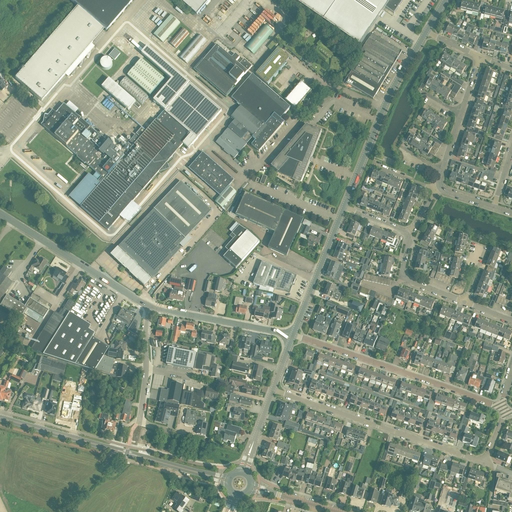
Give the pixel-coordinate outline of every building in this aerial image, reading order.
[(107,31),(133,0),(70,0),(78,6),(104,29),(107,31)] [(180,0),(197,14),(209,0),(180,0)] [(283,0),(357,49),(384,9),(391,15),(400,0),(283,0)] [(467,11),(469,3),(463,1),(463,3),(460,2),(458,8),(457,10),(458,10),(459,9),(461,9),(467,11)] [(472,12),(471,15),(477,16),(477,17),(476,22),(479,23),(481,14),(483,8),(480,7),(480,5),(475,4),(473,12),(472,12)] [(104,29),(78,6),(15,78),(42,101),(104,29)] [(486,9),(483,8),(481,14),(485,15),(490,17),(493,8),(487,7),(486,9)] [(504,11),(502,11),(502,9),(499,8),(498,10),(496,18),(495,21),(501,22),(501,23),(504,24),(505,20),(507,14),(504,13),(504,11)] [(204,18),(210,21),(213,17),(207,13),(204,18)] [(163,43),(180,23),(171,15),(154,34),(163,43)] [(452,35),(455,27),(450,25),(447,23),(444,29),(447,30),(446,32),(452,35)] [(245,47),(254,54),(273,31),(265,24),(245,47)] [(138,36),(141,33),(132,25),(129,28),(138,36)] [(462,40),(465,41),(464,42),(467,44),(471,35),(469,33),(471,29),(470,28),(471,26),(469,25),(468,28),(466,32),(462,40)] [(457,37),(461,30),(455,27),(452,35),(457,37)] [(176,49),(189,34),(183,28),(170,43),(176,49)] [(461,30),(457,37),(462,40),(466,32),(461,30)] [(281,31),(267,47),(272,51),(285,35),(281,31)] [(187,64),(207,41),(198,34),(179,57),(187,64)] [(373,99),(402,52),(373,34),(367,42),(359,55),(358,60),(353,70),(352,69),(344,82),(373,99)] [(480,37),(477,36),(477,37),(471,35),(468,42),(473,45),(474,43),(477,44),(480,37)] [(482,39),(480,45),(483,46),(483,48),(485,49),(484,50),(488,51),(488,50),(489,50),(491,42),(491,39),(485,37),(485,40),(482,39)] [(323,77),(327,73),(287,38),(282,44),(301,60),(302,59),(323,77)] [(315,51),(326,61),(325,62),(331,67),(330,69),(339,71),(339,66),(342,67),(343,61),(340,61),(341,59),(333,58),(330,56),(332,53),(321,44),(322,43),(320,41),(317,45),(318,46),(316,48),(317,49),(315,51)] [(500,53),(502,53),(502,54),(506,55),(506,54),(507,52),(509,53),(511,47),(508,46),(509,43),(503,42),(502,45),(500,53)] [(226,96),(252,66),(244,60),(240,65),(236,62),(239,58),(235,54),(232,58),(217,45),(196,70),(226,96)] [(43,122),(41,125),(44,127),(97,173),(93,177),(89,174),(77,188),(89,198),(81,207),(108,230),(159,171),(160,172),(169,168),(167,162),(183,144),(189,149),(222,110),(190,83),(148,46),(142,54),(172,80),(154,101),(165,111),(164,111),(146,132),(141,128),(136,134),(141,138),(140,139),(137,136),(135,135),(129,143),(125,140),(125,139),(122,137),(119,140),(125,145),(126,146),(120,153),(90,127),(86,123),(80,118),(76,114),(64,104),(57,113),(53,110),(48,115),(45,115),(43,122)] [(115,60),(120,53),(115,49),(109,56),(115,60)] [(278,49),(256,74),(268,85),(284,67),(287,63),(286,63),(290,58),(278,49)] [(442,54),(439,60),(443,63),(439,70),(442,71),(445,66),(446,66),(451,57),(446,54),(445,56),(442,54)] [(456,61),(451,57),(446,66),(450,69),(451,67),(452,68),(456,61)] [(150,95),(164,79),(142,59),(128,75),(150,95)] [(462,64),(456,61),(452,68),(457,71),(462,64)] [(457,71),(457,72),(462,76),(465,71),(466,71),(468,67),(464,64),(463,65),(462,64),(457,71)] [(487,69),(484,75),(492,78),(494,71),(487,69)] [(430,74),(423,84),(432,89),(436,82),(433,80),(434,77),(430,74)] [(246,142),(251,136),(252,135),(253,136),(252,137),(256,140),(252,145),(259,151),(284,122),(280,119),(290,107),(252,75),(232,98),(241,106),(232,117),(236,121),(230,129),(229,128),(216,142),(225,150),(224,150),(230,155),(230,154),(234,158),(247,143),(246,142)] [(484,75),(483,81),(490,84),(492,78),(484,75)] [(142,105),(149,97),(127,77),(119,85),(142,105)] [(451,79),(462,85),(464,83),(458,79),(458,80),(453,77),(451,79)] [(109,79),(102,87),(128,110),(136,102),(109,79)] [(280,87),(285,91),(290,85),(286,81),(280,87)] [(456,86),(455,86),(461,90),(462,87),(453,81),(452,84),(456,86)] [(483,81),(481,87),(488,89),(490,84),(483,81)] [(309,92),(310,90),(301,82),(285,100),(296,109),(310,93),(309,92)] [(432,89),(437,92),(441,85),(436,82),(432,89)] [(437,92),(442,96),(447,88),(441,85),(437,92)] [(481,87),(479,93),(486,95),(488,96),(489,93),(487,93),(488,89),(481,87)] [(449,97),(450,94),(452,92),(447,88),(442,96),(448,99),(449,97)] [(477,97),(477,99),(478,99),(477,102),(483,104),(484,101),(486,95),(479,93),(477,97)] [(100,102),(107,110),(112,105),(105,98),(100,102)] [(502,108),(505,109),(511,111),(511,109),(511,101),(507,100),(503,99),(502,101),(506,102),(505,106),(503,105),(502,108)] [(475,104),(473,110),(481,113),(483,114),(485,108),(482,107),(483,107),(483,104),(477,102),(476,105),(475,104)] [(144,128),(159,110),(156,107),(141,125),(144,128)] [(420,121),(422,117),(422,118),(427,121),(432,114),(424,109),(418,119),(420,121)] [(511,114),(511,111),(505,109),(504,112),(502,118),(510,120),(511,115),(511,114)] [(473,110),(471,116),(479,119),(482,120),(483,117),(480,116),(480,115),(481,113),(473,110)] [(427,121),(433,124),(437,117),(432,114),(427,121)] [(471,116),(469,122),(477,125),(479,119),(471,116)] [(442,120),(437,117),(433,124),(435,126),(433,128),(436,130),(438,127),(442,120)] [(502,118),(500,124),(508,126),(510,120),(502,118)] [(448,123),(442,120),(438,127),(440,129),(438,132),(441,133),(443,130),(443,131),(448,123)] [(468,129),(467,131),(473,133),(478,135),(478,134),(483,136),(484,134),(478,132),(479,129),(476,128),(477,125),(469,122),(467,128),(468,129)] [(500,124),(498,130),(505,132),(508,126),(500,124)] [(311,157),(320,136),(322,131),(314,128),(313,130),(307,125),(271,166),(278,172),(278,173),(280,171),(301,180),(302,180),(302,179),(305,173),(305,174),(310,161),(309,160),(310,157),(311,157)] [(494,135),(494,138),(496,138),(496,139),(502,141),(503,138),(505,132),(498,130),(496,136),(494,135)] [(408,141),(407,142),(412,146),(418,136),(418,135),(416,138),(413,137),(415,134),(410,131),(405,139),(408,141)] [(464,136),(463,140),(471,142),(473,143),(475,137),(474,137),(475,134),(473,133),(467,131),(466,134),(465,134),(464,136)] [(418,136),(412,146),(417,149),(422,142),(423,139),(420,138),(421,137),(420,136),(418,136)] [(436,143),(441,146),(443,143),(434,138),(433,140),(436,142),(436,143)] [(422,142),(417,149),(423,152),(427,145),(424,143),(425,141),(423,139),(422,142)] [(491,144),(494,146),(493,149),(500,151),(502,146),(501,145),(502,142),(493,139),(491,144)] [(461,146),(469,148),(472,149),(473,147),(470,146),(471,142),(463,140),(461,146)] [(433,148),(427,145),(423,152),(422,153),(425,155),(426,155),(426,154),(428,155),(429,154),(431,151),(433,148)] [(461,146),(459,152),(467,154),(469,148),(461,146)] [(493,149),(491,155),(498,157),(500,151),(493,149)] [(463,160),(462,162),(474,166),(475,163),(465,160),(467,154),(459,152),(457,158),(463,160)] [(222,208),(236,192),(229,186),(234,180),(203,153),(189,168),(221,196),(215,202),(222,208)] [(491,155),(489,161),(496,163),(498,157),(491,155)] [(497,170),(494,169),(496,163),(489,161),(483,159),(482,162),(488,163),(487,167),(492,168),(491,171),(491,172),(496,173),(497,170)] [(456,182),(458,175),(459,171),(460,171),(461,166),(462,164),(456,162),(455,164),(458,166),(457,170),(456,174),(452,173),(450,180),(456,182)] [(368,178),(377,181),(380,173),(374,171),(373,173),(370,172),(368,178)] [(456,182),(462,184),(464,177),(465,173),(463,172),(461,176),(458,175),(456,182)] [(377,181),(382,184),(386,176),(386,175),(382,173),(382,174),(380,173),(377,181)] [(462,184),(467,186),(470,179),(471,175),(469,174),(467,178),(464,177),(462,184)] [(382,184),(388,186),(391,178),(386,176),(382,184)] [(467,186),(473,188),(476,181),(477,177),(475,176),(473,180),(470,179),(467,186)] [(388,186),(394,188),(397,180),(391,178),(388,186)] [(473,188),(479,191),(482,181),(483,179),(480,179),(479,182),(476,181),(473,188)] [(403,183),(397,180),(394,188),(397,189),(396,191),(399,193),(400,190),(403,183)] [(185,239),(212,211),(181,181),(118,247),(111,255),(145,288),(182,249),(179,246),(180,245),(185,239)] [(482,181),(479,191),(485,193),(486,190),(486,189),(488,185),(490,186),(491,184),(482,181)] [(420,190),(416,188),(416,186),(413,185),(412,186),(410,192),(418,195),(419,196),(420,193),(420,192),(419,192),(420,190)] [(357,204),(360,206),(366,208),(369,200),(363,198),(366,192),(363,191),(360,196),(357,204)] [(418,195),(410,192),(408,198),(416,201),(418,195)] [(277,234),(286,212),(246,194),(244,198),(240,196),(232,214),(275,233),(277,234)] [(366,208),(372,210),(375,202),(372,201),(373,199),(370,198),(369,200),(366,208)] [(408,198),(405,204),(413,207),(416,201),(408,198)] [(372,210),(377,213),(381,205),(375,202),(372,210)] [(413,207),(405,204),(404,207),(403,206),(402,209),(403,209),(411,212),(413,207)] [(377,213),(383,215),(386,207),(381,205),(377,213)] [(389,217),(392,209),(386,207),(383,215),(389,217)] [(401,215),(409,218),(411,212),(403,209),(401,215)] [(287,257),(303,220),(286,212),(277,234),(275,233),(268,248),(287,257)] [(406,224),(409,218),(401,215),(398,221),(406,224)] [(231,230),(238,223),(235,220),(228,227),(231,230)] [(311,223),(304,220),(302,225),(305,226),(301,234),(301,235),(300,237),(308,241),(307,243),(313,246),(314,243),(319,245),(321,239),(320,239),(322,235),(318,234),(317,238),(311,235),(311,234),(308,233),(310,228),(309,227),(311,223)] [(352,222),(349,228),(357,231),(360,225),(352,222)] [(431,225),(428,230),(435,235),(440,226),(439,226),(434,223),(433,226),(431,225)] [(252,250),(259,242),(247,231),(239,226),(232,234),(236,237),(225,248),(229,252),(224,257),(236,268),(252,250)] [(357,231),(349,228),(347,234),(349,234),(348,237),(354,240),(357,231)] [(375,238),(379,230),(373,228),(372,230),(366,228),(364,234),(367,235),(365,238),(368,239),(369,236),(375,238)] [(375,238),(381,240),(384,233),(379,230),(375,238)] [(428,230),(425,236),(432,240),(435,235),(428,230)] [(390,235),(384,233),(381,240),(387,243),(390,235)] [(392,236),(390,235),(387,243),(386,245),(395,249),(398,240),(395,239),(396,236),(392,234),(392,236)] [(459,234),(458,241),(466,242),(467,243),(468,239),(467,238),(468,236),(459,234)] [(420,244),(422,245),(428,248),(431,242),(434,244),(435,241),(432,240),(425,236),(422,241),(421,241),(420,244)] [(184,248),(189,242),(185,239),(180,245),(184,248)] [(337,247),(337,248),(349,252),(351,246),(346,244),(345,245),(339,243),(338,245),(337,246),(337,247)] [(457,247),(454,256),(461,257),(462,254),(463,255),(465,248),(457,247)] [(336,250),(335,251),(336,252),(335,252),(343,256),(347,257),(348,255),(349,252),(337,248),(337,250),(336,250)] [(431,254),(427,253),(428,250),(422,248),(421,251),(419,251),(418,257),(426,259),(430,260),(431,254)] [(493,248),(491,254),(499,257),(501,251),(493,248)] [(343,256),(335,252),(335,253),(334,253),(334,255),(334,256),(333,257),(345,262),(346,262),(347,260),(346,259),(347,257),(343,256)] [(496,263),(499,257),(491,254),(489,260),(496,263)] [(394,262),(393,262),(393,260),(391,259),(392,256),(386,255),(384,261),(381,260),(380,263),(384,264),(392,266),(393,266),(394,263),(394,262)] [(460,260),(461,257),(454,256),(454,259),(453,259),(450,262),(449,264),(452,265),(461,267),(462,261),(460,260)] [(41,272),(47,262),(40,258),(37,264),(34,262),(29,271),(32,273),(35,268),(41,272)] [(493,271),(496,263),(489,260),(486,266),(488,266),(487,269),(493,271)] [(262,262),(253,284),(260,286),(259,290),(269,293),(270,288),(273,289),(284,292),(285,291),(288,292),(295,275),(270,265),(262,262)] [(330,266),(330,267),(342,272),(344,267),(332,262),(331,264),(330,264),(329,265),(330,266)] [(417,263),(415,269),(423,271),(426,272),(428,266),(425,265),(417,263)] [(11,272),(4,266),(0,271),(0,300),(13,282),(7,278),(11,272)] [(328,270),(328,272),(340,277),(342,272),(330,267),(329,268),(328,269),(328,270)] [(59,281),(63,283),(55,296),(57,297),(65,285),(64,284),(68,277),(63,274),(64,272),(58,268),(53,276),(59,280),(59,281)] [(483,271),(482,274),(483,275),(482,277),(490,280),(492,281),(495,272),(493,271),(487,269),(486,272),(484,271),(484,272),(483,271)] [(382,270),(381,273),(379,272),(378,277),(376,276),(376,277),(379,278),(382,278),(385,279),(388,280),(389,280),(389,278),(391,272),(382,270)] [(355,273),(354,276),(362,279),(364,274),(365,273),(361,271),(360,271),(359,274),(355,273)] [(458,279),(459,273),(451,271),(450,277),(458,279)] [(326,275),(326,276),(337,281),(338,282),(340,277),(328,272),(327,272),(327,273),(326,274),(326,275)] [(482,277),(480,283),(487,286),(490,280),(482,277)] [(88,285),(91,286),(94,282),(89,278),(85,283),(88,285)] [(210,308),(217,278),(216,278),(214,291),(209,290),(211,282),(206,281),(204,292),(208,293),(205,306),(210,308)] [(215,309),(218,296),(215,296),(216,292),(221,293),(224,280),(221,279),(217,278),(210,308),(215,309)] [(77,280),(74,284),(73,283),(68,291),(72,294),(74,290),(78,293),(84,284),(83,284),(84,283),(81,281),(80,282),(77,280)] [(194,292),(196,282),(189,280),(186,291),(194,292)] [(92,287),(98,290),(101,285),(95,282),(92,287)] [(328,283),(325,289),(336,294),(339,288),(328,283)] [(357,291),(359,286),(353,283),(350,289),(352,289),(357,291)] [(480,283),(477,289),(485,292),(487,292),(489,287),(487,286),(480,283)] [(85,297),(89,290),(86,288),(86,287),(84,286),(80,294),(82,295),(85,297)] [(476,288),(474,292),(476,292),(475,294),(483,298),(484,294),(487,295),(488,293),(487,292),(485,292),(477,289),(476,288)] [(168,299),(168,300),(172,301),(173,300),(176,300),(179,290),(175,289),(174,292),(172,291),(171,295),(169,294),(168,299)] [(336,294),(325,289),(323,295),(334,300),(336,294)] [(397,290),(395,296),(402,299),(405,291),(399,289),(399,291),(397,290)] [(89,290),(86,296),(91,299),(94,293),(89,290)] [(179,290),(176,300),(183,302),(185,294),(182,293),(183,291),(179,290)] [(269,314),(270,308),(263,307),(263,311),(258,310),(258,307),(255,306),(257,296),(261,297),(262,292),(256,291),(255,296),(256,296),(252,312),(255,313),(255,316),(264,318),(265,313),(269,314)] [(402,299),(408,301),(411,294),(405,291),(402,299)] [(40,299),(32,294),(25,307),(27,309),(24,314),(40,324),(43,319),(48,311),(49,311),(52,306),(40,298),(40,299)] [(408,301),(414,304),(417,296),(411,294),(408,301)] [(0,305),(21,318),(26,309),(23,307),(23,306),(6,295),(0,305)] [(414,304),(420,306),(423,298),(417,296),(414,304)] [(245,314),(247,308),(244,307),(244,306),(241,305),(243,299),(235,297),(234,305),(237,306),(236,312),(245,314)] [(420,306),(425,308),(428,300),(423,298),(420,306)] [(376,310),(380,301),(375,299),(372,306),(371,308),(376,310)] [(54,312),(42,331),(40,334),(30,350),(43,355),(69,313),(75,304),(69,300),(62,310),(61,310),(58,315),(54,312)] [(428,300),(425,308),(431,310),(435,301),(431,300),(430,301),(428,300)] [(353,302),(350,309),(361,313),(363,306),(353,302)] [(282,314),(283,311),(278,310),(279,306),(272,305),(271,312),(274,313),(273,318),(280,320),(281,314),(282,314)] [(341,314),(344,307),(338,305),(335,312),(341,314)] [(344,307),(341,314),(347,317),(350,310),(344,307)] [(445,317),(449,309),(443,307),(440,315),(445,317)] [(118,310),(114,317),(118,320),(121,322),(123,320),(127,312),(122,309),(120,312),(118,310)] [(451,320),(454,312),(449,309),(445,317),(451,320)] [(121,322),(117,329),(120,331),(120,332),(125,324),(127,325),(126,327),(128,328),(127,330),(135,335),(138,322),(134,320),(132,322),(130,321),(133,315),(127,312),(123,320),(121,322)] [(457,322),(460,314),(454,312),(451,320),(457,322)] [(69,313),(43,355),(75,365),(92,337),(93,337),(86,333),(91,326),(69,313)] [(355,331),(357,324),(361,314),(360,314),(356,323),(353,322),(352,325),(346,323),(341,337),(348,339),(352,330),(355,331)] [(457,322),(463,324),(466,316),(460,314),(457,322)] [(312,330),(317,331),(321,320),(322,316),(320,316),(320,317),(318,316),(315,322),(312,330)] [(317,331),(321,333),(325,322),(324,322),(325,317),(322,316),(321,320),(317,331)] [(472,317),(468,316),(468,317),(466,316),(463,324),(469,327),(469,325),(472,327),(474,321),(471,319),(472,317)] [(325,335),(328,327),(329,327),(332,319),(327,317),(327,318),(326,320),(326,322),(325,322),(321,333),(325,335)] [(165,327),(166,320),(160,319),(159,321),(158,321),(158,322),(157,324),(158,324),(157,325),(165,327)] [(337,329),(339,322),(335,320),(334,323),(333,322),(331,327),(328,336),(332,337),(336,329),(337,329)] [(477,322),(474,321),(472,327),(481,330),(484,322),(478,320),(477,322)] [(336,338),(340,327),(341,322),(339,322),(337,329),(336,329),(332,337),(336,338)] [(481,330),(486,332),(489,324),(484,322),(481,330)] [(16,334),(21,326),(18,324),(13,332),(16,334)] [(182,325),(181,328),(175,327),(172,342),(177,343),(178,338),(180,338),(181,331),(184,332),(190,333),(189,334),(192,335),(191,337),(196,338),(197,331),(193,331),(194,325),(187,324),(186,326),(182,325)] [(486,332),(492,335),(495,327),(489,324),(486,332)] [(22,331),(30,334),(32,329),(24,326),(22,331)] [(492,335),(498,337),(501,329),(495,327),(492,335)] [(357,343),(360,335),(362,331),(359,330),(357,329),(352,341),(357,343)] [(498,337),(504,339),(507,331),(501,329),(498,337)] [(366,332),(362,330),(362,331),(360,335),(357,343),(361,344),(366,332)] [(214,344),(216,336),(212,335),(213,332),(208,332),(203,331),(201,339),(207,340),(206,343),(214,344)] [(444,338),(450,340),(452,334),(446,331),(444,338)] [(421,335),(419,340),(421,341),(423,338),(425,339),(427,334),(424,332),(423,335),(421,335)] [(368,333),(363,344),(365,345),(365,346),(368,347),(373,335),(373,334),(369,333),(368,333)] [(232,350),(234,341),(229,341),(230,336),(221,334),(219,343),(229,345),(228,349),(232,350)] [(377,337),(373,335),(368,347),(369,347),(368,348),(371,350),(372,348),(373,348),(377,337)] [(109,347),(92,337),(75,365),(94,371),(103,357),(109,347)] [(243,338),(242,338),(240,349),(248,351),(248,350),(250,350),(249,356),(250,356),(250,358),(251,359),(254,345),(254,344),(250,343),(251,340),(247,339),(247,338),(244,337),(243,338)] [(376,348),(381,350),(385,339),(380,337),(376,348)] [(386,352),(390,341),(385,339),(381,350),(386,352)] [(109,349),(107,357),(115,358),(116,353),(117,353),(116,359),(122,360),(123,360),(124,355),(123,355),(123,352),(124,351),(125,351),(126,343),(115,341),(114,349),(117,350),(109,349)] [(262,342),(261,348),(258,347),(258,346),(254,345),(251,359),(256,359),(257,352),(260,352),(260,351),(270,353),(271,344),(262,342)] [(448,342),(445,348),(443,355),(447,356),(448,354),(446,354),(449,346),(455,348),(456,345),(448,342)] [(166,364),(168,365),(173,366),(193,370),(196,353),(191,352),(176,349),(170,348),(166,364)] [(406,360),(409,352),(405,351),(406,350),(402,348),(401,352),(402,352),(399,358),(406,360)] [(417,365),(418,364),(420,365),(423,357),(425,350),(422,349),(421,353),(415,351),(414,354),(412,360),(415,361),(414,363),(414,364),(417,365)] [(313,358),(314,353),(307,350),(306,355),(304,355),(303,359),(306,360),(308,356),(313,358)] [(198,351),(194,369),(212,373),(211,377),(219,379),(222,368),(213,366),(215,357),(211,356),(211,353),(198,351)] [(502,364),(505,354),(498,352),(496,362),(502,364)] [(323,364),(325,357),(319,355),(317,361),(315,360),(314,365),(312,371),(315,372),(318,362),(323,364)] [(228,370),(232,370),(247,374),(248,372),(250,372),(250,370),(249,369),(249,367),(237,364),(238,357),(236,356),(232,356),(228,370)] [(325,357),(323,364),(329,366),(331,359),(332,357),(328,356),(328,358),(325,357)] [(34,363),(29,373),(32,375),(35,370),(39,372),(40,371),(43,372),(44,370),(63,376),(67,364),(47,358),(47,359),(43,358),(38,357),(36,364),(34,363)] [(111,369),(113,365),(114,360),(103,357),(94,371),(109,376),(111,369)] [(420,365),(426,367),(429,359),(423,357),(420,365)] [(329,366),(335,368),(337,361),(331,359),(329,366)] [(426,367),(432,369),(435,361),(429,359),(426,367)] [(343,363),(337,361),(335,368),(334,370),(336,371),(337,369),(340,370),(343,363)] [(432,369),(438,371),(440,363),(435,361),(432,369)] [(340,370),(346,372),(349,365),(343,363),(340,370)] [(446,365),(440,363),(438,371),(444,373),(446,365)] [(353,371),(355,367),(349,365),(346,372),(347,372),(346,375),(348,375),(348,373),(353,374),(352,377),(351,377),(349,383),(352,384),(356,372),(353,371)] [(455,368),(446,365),(444,373),(449,375),(450,373),(453,374),(455,368)] [(127,367),(118,366),(117,370),(116,377),(125,378),(125,377),(126,378),(126,374),(125,374),(127,367)] [(261,372),(262,372),(263,368),(254,366),(253,370),(250,370),(250,372),(248,372),(247,374),(249,375),(249,376),(252,376),(251,380),(259,382),(260,378),(259,378),(261,372)] [(466,374),(467,370),(462,368),(461,372),(458,371),(455,380),(463,383),(466,374)] [(356,372),(352,384),(355,385),(357,379),(360,379),(361,377),(364,378),(366,371),(360,369),(359,373),(356,372)] [(293,370),(291,376),(301,380),(301,379),(303,374),(293,370)] [(372,373),(366,371),(364,378),(370,380),(372,373)] [(478,374),(473,387),(474,387),(474,388),(476,388),(477,388),(479,389),(480,384),(482,385),(483,384),(485,378),(480,376),(482,372),(479,371),(478,374)] [(309,382),(307,389),(309,390),(309,391),(313,392),(313,391),(315,392),(318,382),(313,380),(315,373),(314,373),(312,372),(311,375),(311,376),(309,382)] [(378,375),(372,373),(370,380),(375,382),(378,375)] [(473,387),(478,374),(475,373),(475,374),(472,374),(468,385),(470,386),(471,386),(472,387),(473,387)] [(485,378),(483,384),(494,388),(496,383),(490,381),(491,376),(486,374),(485,378)] [(12,375),(10,379),(19,383),(21,379),(12,375)] [(384,377),(378,375),(375,382),(381,384),(384,377)] [(289,380),(287,384),(292,385),(292,384),(298,386),(299,383),(305,385),(304,388),(307,389),(309,382),(301,379),(301,380),(291,376),(290,380),(289,380)] [(254,396),(254,395),(256,395),(257,390),(255,390),(256,388),(244,386),(245,382),(242,381),(243,378),(239,377),(239,380),(226,377),(222,392),(229,393),(231,386),(234,386),(234,385),(244,387),(242,393),(254,396)] [(390,379),(384,377),(381,384),(387,386),(390,379)] [(396,381),(390,379),(387,386),(393,388),(396,381)] [(318,382),(315,392),(316,392),(315,394),(318,395),(319,393),(321,394),(324,386),(325,383),(319,381),(318,382)] [(9,382),(7,382),(5,389),(4,388),(4,391),(2,399),(2,400),(8,401),(10,397),(12,397),(12,394),(10,393),(11,393),(7,392),(8,389),(7,389),(9,382)] [(162,390),(159,401),(165,403),(178,406),(181,391),(183,384),(172,382),(170,389),(170,392),(162,390)] [(405,393),(408,385),(402,383),(400,388),(398,387),(396,393),(400,394),(402,392),(405,393)] [(483,384),(482,385),(483,385),(482,388),(484,389),(483,391),(492,394),(494,388),(483,384)] [(414,387),(408,385),(405,393),(406,393),(404,396),(407,397),(408,394),(411,395),(414,387)] [(321,394),(327,396),(330,388),(324,386),(321,394)] [(327,396),(333,398),(335,390),(336,387),(335,387),(334,390),(330,388),(327,396)] [(411,395),(417,397),(420,389),(414,387),(411,395)] [(184,391),(181,405),(194,408),(194,409),(199,409),(203,410),(205,405),(201,402),(202,398),(206,399),(206,398),(217,400),(219,392),(207,389),(207,393),(199,391),(198,393),(198,394),(184,391)] [(417,397),(423,399),(425,391),(420,389),(417,397)] [(333,398),(339,400),(341,393),(335,390),(333,398)] [(345,402),(347,395),(348,392),(342,390),(341,393),(339,400),(345,402)] [(429,401),(431,393),(425,391),(423,399),(429,401)] [(24,403),(22,409),(27,410),(27,409),(32,410),(34,402),(35,396),(26,394),(25,395),(25,397),(25,398),(27,398),(27,399),(27,400),(26,400),(25,403),(24,403)] [(241,397),(232,395),(230,394),(229,402),(239,404),(239,405),(250,408),(251,405),(252,404),(252,403),(251,403),(252,400),(241,398),(241,397)] [(349,404),(356,406),(358,398),(359,395),(357,394),(356,398),(352,396),(349,404)] [(434,403),(441,405),(443,397),(437,395),(434,403)] [(443,397),(441,405),(446,407),(449,399),(448,399),(449,398),(445,396),(444,398),(443,397)] [(34,402),(32,410),(39,412),(42,402),(40,401),(41,400),(36,398),(35,402),(34,402)] [(364,400),(358,398),(356,406),(361,408),(364,400)] [(446,407),(452,409),(455,401),(449,399),(446,407)] [(370,402),(364,400),(361,408),(367,410),(370,402)] [(397,420),(401,410),(398,409),(397,412),(394,411),(395,408),(396,405),(402,406),(403,403),(394,400),(390,412),(393,413),(391,418),(397,420)] [(452,409),(458,411),(460,403),(455,401),(452,409)] [(159,409),(156,420),(168,423),(170,412),(178,414),(180,406),(178,406),(165,403),(161,402),(159,409)] [(376,405),(370,402),(367,410),(373,412),(376,405)] [(379,414),(381,406),(383,402),(381,402),(379,406),(376,405),(373,412),(379,414)] [(54,416),(56,405),(50,403),(47,413),(50,414),(50,415),(54,416)] [(460,403),(458,411),(457,414),(460,415),(461,412),(464,413),(466,405),(460,403)] [(235,406),(232,405),(226,404),(226,407),(227,408),(226,412),(233,413),(231,419),(243,422),(245,412),(234,410),(235,406)] [(280,407),(279,406),(277,411),(290,415),(292,409),(295,410),(296,406),(289,404),(288,407),(281,405),(280,407)] [(388,409),(381,406),(379,414),(385,416),(388,409)] [(73,410),(64,407),(62,416),(71,418),(73,410)] [(420,412),(425,414),(424,418),(427,419),(429,412),(426,411),(420,409),(420,412)] [(187,410),(184,424),(189,425),(191,426),(191,425),(198,427),(196,434),(205,436),(207,424),(204,424),(205,419),(197,418),(198,412),(187,410)] [(397,420),(403,422),(405,415),(400,413),(401,410),(397,420)] [(277,411),(276,415),(277,415),(276,418),(283,420),(286,421),(285,425),(295,427),(298,429),(300,425),(293,423),(288,421),(290,415),(277,411)] [(103,420),(102,424),(105,425),(103,429),(108,430),(113,432),(115,423),(107,421),(108,416),(100,414),(99,419),(103,420)] [(310,427),(313,416),(307,414),(305,421),(307,422),(306,425),(310,427)] [(472,414),(470,420),(470,421),(482,425),(485,417),(479,415),(478,416),(472,414)] [(403,422),(409,424),(411,417),(405,415),(403,422)] [(319,418),(313,416),(310,427),(313,428),(314,424),(317,425),(319,418)] [(411,417),(409,424),(415,426),(417,419),(411,417)] [(325,420),(319,418),(317,425),(316,429),(318,430),(320,426),(323,427),(325,420)] [(417,419),(415,426),(420,428),(424,419),(421,418),(421,420),(417,419)] [(432,432),(435,425),(436,421),(430,419),(430,420),(429,420),(426,431),(429,432),(430,431),(432,432)] [(331,422),(325,420),(323,427),(323,428),(322,431),(324,432),(326,428),(329,429),(331,422)] [(329,429),(327,433),(330,434),(331,430),(334,431),(337,424),(337,423),(334,421),(333,423),(331,422),(329,429)] [(340,433),(343,426),(337,424),(334,431),(340,433)] [(219,429),(218,434),(225,436),(223,442),(227,443),(227,442),(231,443),(230,444),(232,444),(234,445),(236,437),(240,438),(242,429),(232,426),(228,425),(227,430),(219,428),(219,429)] [(273,425),(271,432),(279,435),(282,428),(273,425)] [(307,434),(308,432),(303,430),(304,426),(301,425),(299,431),(307,434)] [(432,432),(438,434),(440,427),(435,425),(432,432)] [(438,434),(444,436),(446,429),(440,427),(438,434)] [(348,439),(348,438),(352,439),(354,431),(353,431),(353,430),(351,429),(351,430),(348,429),(345,437),(346,437),(345,439),(347,439),(348,439)] [(444,436),(449,438),(452,431),(446,429),(444,436)] [(352,439),(351,442),(353,443),(354,440),(357,442),(358,441),(360,433),(354,431),(352,439)] [(455,440),(458,433),(452,431),(449,438),(455,440)] [(511,440),(511,439),(511,432),(508,431),(506,436),(505,435),(503,439),(506,440),(507,439),(508,439),(511,440)] [(277,442),(279,435),(271,432),(268,439),(277,442)] [(363,434),(360,433),(358,441),(357,444),(360,445),(361,442),(364,443),(366,435),(366,434),(366,433),(364,433),(363,433),(363,434)] [(476,448),(479,440),(465,435),(462,443),(470,445),(469,446),(476,448)] [(266,444),(264,451),(275,455),(275,454),(273,453),(275,447),(266,444)] [(385,461),(387,455),(393,457),(396,447),(390,445),(388,452),(388,453),(385,452),(382,460),(385,461)] [(402,449),(396,447),(393,457),(396,457),(397,455),(400,456),(402,449)] [(408,451),(402,449),(400,456),(406,458),(408,451)] [(275,455),(264,451),(263,451),(262,454),(263,455),(262,458),(270,461),(271,460),(272,460),(270,464),(278,466),(279,463),(273,461),(275,455)] [(414,453),(408,451),(406,458),(412,460),(414,453)] [(509,456),(499,452),(496,459),(506,463),(509,456)] [(421,455),(414,453),(412,460),(418,462),(421,455)] [(429,468),(432,458),(426,456),(423,464),(423,465),(423,466),(429,468)] [(432,458),(429,468),(428,470),(430,471),(431,469),(435,470),(436,469),(439,460),(438,460),(438,459),(435,458),(435,459),(432,458)] [(304,474),(307,475),(312,460),(309,459),(305,470),(300,468),(296,481),(302,483),(304,474)] [(350,473),(353,464),(348,462),(345,471),(350,473)] [(453,464),(450,475),(456,477),(456,475),(459,466),(453,464)] [(463,478),(462,477),(465,468),(459,466),(456,475),(459,476),(459,478),(462,479),(461,483),(464,484),(465,478),(463,478)] [(282,477),(290,479),(293,469),(286,467),(282,477)] [(298,470),(293,468),(293,469),(290,479),(289,480),(290,480),(289,480),(295,482),(296,481),(300,468),(299,468),(298,470)] [(325,484),(330,469),(326,468),(324,476),(317,474),(314,486),(320,488),(322,483),(325,484)] [(476,481),(479,473),(471,470),(468,479),(472,481),(472,480),(476,481)] [(314,486),(317,474),(318,473),(314,472),(313,477),(310,477),(308,484),(314,486)] [(485,474),(479,473),(476,481),(478,482),(478,483),(481,484),(480,487),(483,488),(485,482),(482,481),(485,474)] [(503,475),(497,475),(496,478),(495,487),(496,487),(495,490),(510,495),(509,499),(511,500),(511,488),(511,489),(511,485),(511,484),(503,481),(503,475)] [(338,490),(337,494),(340,495),(340,494),(345,495),(347,487),(350,488),(353,477),(348,476),(347,479),(342,478),(340,482),(341,483),(339,490),(338,490)] [(361,499),(364,490),(369,491),(371,485),(370,484),(371,479),(367,478),(366,483),(365,483),(365,486),(361,485),(360,489),(354,487),(351,497),(355,498),(356,497),(361,499)] [(333,492),(336,481),(329,479),(326,490),(333,492)] [(380,504),(381,505),(381,506),(390,508),(391,506),(396,507),(399,508),(400,504),(397,503),(398,499),(395,498),(396,496),(395,495),(394,495),(393,495),(393,496),(391,495),(392,492),(386,490),(385,494),(384,494),(382,501),(380,502),(380,504)] [(370,497),(369,502),(374,504),(374,503),(376,503),(379,494),(377,493),(377,492),(372,491),(372,492),(370,491),(369,496),(370,497)] [(176,502),(173,508),(178,511),(182,511),(183,511),(182,510),(189,501),(182,496),(180,495),(179,494),(177,493),(172,500),(176,502)] [(410,511),(409,511),(414,511),(415,511),(416,511),(421,511),(422,508),(418,507),(419,504),(423,505),(424,502),(421,501),(422,497),(415,495),(414,499),(413,499),(409,511),(410,511)] [(422,508),(421,511),(430,511),(431,509),(428,508),(429,507),(427,506),(428,503),(424,502),(423,505),(419,504),(418,507),(422,508)]
